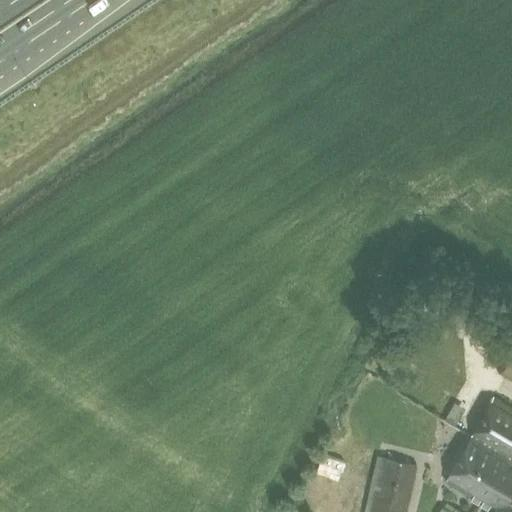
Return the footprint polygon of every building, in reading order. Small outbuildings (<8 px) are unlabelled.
[(454,287),(443,307),(488,332),(499,312),(454,287)] [(511,381),(511,348),(497,373),(511,381)] [(472,435),(471,436),(511,460),(511,408),(493,397),(470,434),(472,435)] [(511,511),(511,460),(471,436),(444,481),(494,510),(492,511),(511,511)] [(406,511),(417,464),(379,456),(367,511),(406,511)]
